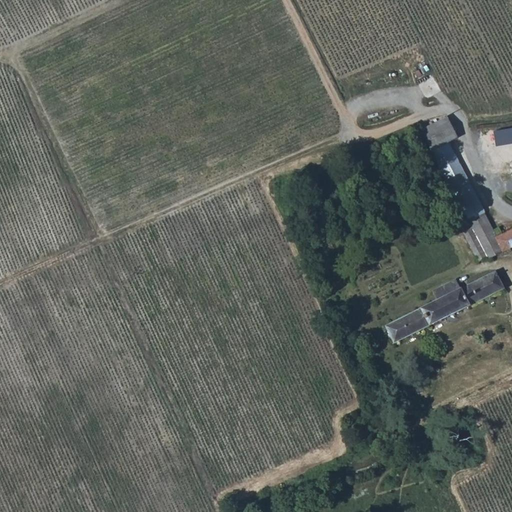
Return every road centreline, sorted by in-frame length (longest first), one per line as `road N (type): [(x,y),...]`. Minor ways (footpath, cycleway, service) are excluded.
road 1 (track): [(0,285),(355,138),(283,0)]
road 2 (residential): [(511,213),(486,190),(454,114),(436,112),(355,138)]
road 3 (track): [(10,52),(102,241)]
road 4 (track): [(117,0),(0,54)]
